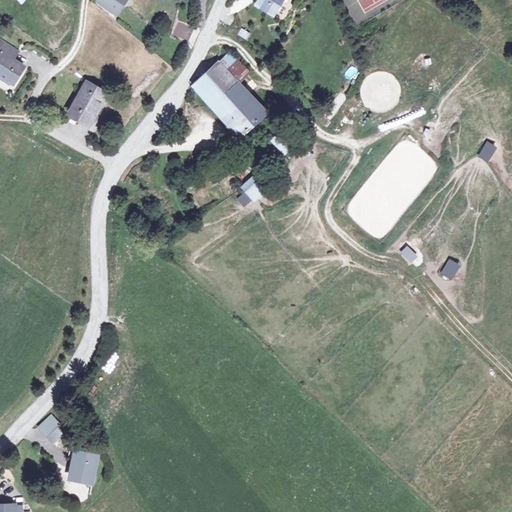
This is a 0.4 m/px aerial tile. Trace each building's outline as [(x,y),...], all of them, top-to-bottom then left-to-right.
[(129,0),(127,0),(100,0),(97,5),(115,18),(129,0)] [(255,0),(253,4),(268,16),(278,0),(255,0)] [(53,7),(48,17),(57,21),(61,11),(53,7)] [(178,22),(174,33),(190,39),(193,28),(178,22)] [(238,35),(248,39),(251,33),(241,28),(238,35)] [(0,77),(8,84),(20,69),(9,60),(15,53),(0,40),(0,77)] [(218,56),(186,88),(232,137),(256,116),(222,80),(233,70),(218,56)] [(351,80),(358,70),(351,65),(344,75),(351,80)] [(82,78),(62,111),(70,116),(75,108),(85,115),(100,89),(82,78)] [(271,123),(263,143),(277,148),(285,129),(271,123)] [(486,141),(478,156),(489,162),(497,147),(486,141)] [(252,176),(236,191),(246,202),(262,187),(252,176)] [(411,263),(418,256),(407,245),(400,252),(411,263)] [(453,281),(460,263),(448,258),(440,275),(453,281)] [(122,368),(116,382),(122,385),(128,371),(122,368)] [(52,413),(40,428),(48,436),(61,423),(52,413)] [(74,449),(71,479),(92,483),(96,453),(74,449)]
